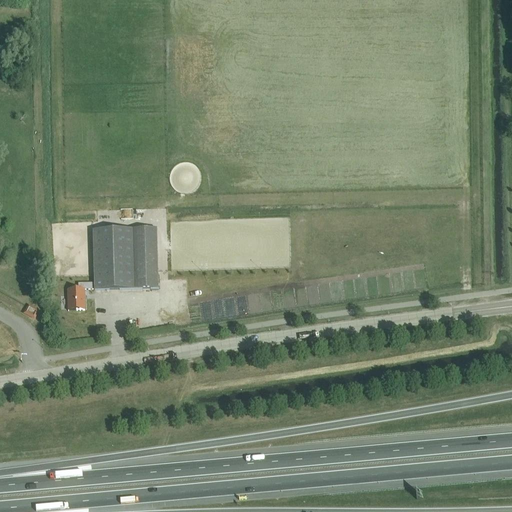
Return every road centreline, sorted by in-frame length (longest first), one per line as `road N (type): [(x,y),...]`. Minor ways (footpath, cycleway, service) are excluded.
road 1 (motorway): [(511,395),(0,480)]
road 2 (motorway): [(511,438),(0,485)]
road 3 (motorway): [(0,509),(511,465)]
road 4 (unclassified): [(0,380),(463,312)]
